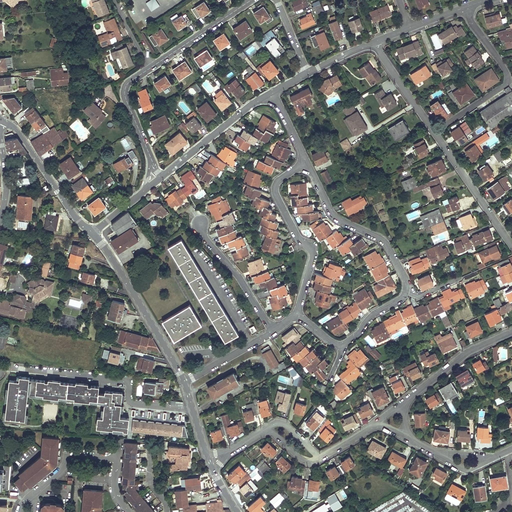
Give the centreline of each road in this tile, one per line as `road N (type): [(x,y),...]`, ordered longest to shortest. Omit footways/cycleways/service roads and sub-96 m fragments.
road 1 (residential): [(192,409),(135,404),(125,381),(0,366)]
road 2 (residential): [(129,511),(115,487),(117,457),(69,453),(19,511)]
road 3 (residential): [(297,313),(312,249),(275,190),(306,162)]
road 4 (residential): [(184,382),(92,233)]
road 5 (residential): [(465,6),(506,81),(434,132)]
road 6 (residential): [(306,162),(333,214),(383,240),(405,291)]
road 7 (residential): [(92,233),(20,134),(1,121)]
road 8 (residential): [(272,92),(157,180)]
road 9 (residential): [(511,246),(434,132)]
road 10 (residential): [(157,180),(124,92),(152,66)]
road 11 (residential): [(403,403),(464,354),(511,332)]
road 12 (residential): [(200,223),(272,331)]
road 13 (unknown): [(117,457),(121,439),(149,444),(149,476),(166,511)]
